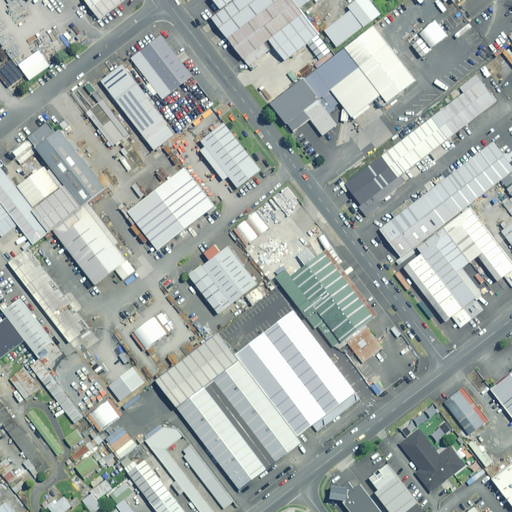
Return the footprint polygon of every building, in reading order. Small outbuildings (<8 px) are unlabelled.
[(121,0),(79,0),(95,20),(121,0)] [(301,13),(290,0),(233,0),(210,18),(241,59),(301,13)] [(293,0),(300,8),(310,0),(293,0)] [(377,14),(365,0),(355,0),(318,30),(332,48),(377,14)] [(319,35),(302,13),(267,40),(284,61),(319,35)] [(413,85),(369,29),(340,52),(383,107),(413,85)] [(186,78),(155,37),(127,59),(159,100),(186,78)] [(329,52),(319,38),(305,48),(315,62),(329,52)] [(355,71),(340,52),(300,83),(315,102),(355,71)] [(50,66),(44,58),(24,72),(30,81),(50,66)] [(172,135),(118,66),(97,83),(150,152),(172,135)] [(376,98),(355,71),(328,92),(349,119),(376,98)] [(474,82),(341,186),(357,207),(354,209),(361,218),(377,206),(375,203),(400,183),(396,178),(491,104),(474,82)] [(333,125),(301,85),(286,97),(318,137),(333,125)] [(131,137),(103,101),(88,113),(113,146),(125,137),(127,139),(131,137)] [(60,125),(63,129),(68,126),(65,121),(60,125)] [(256,174),(220,127),(198,144),(234,191),(256,174)] [(101,189),(56,131),(31,151),(60,188),(75,208),(78,206),(101,189)] [(12,151),(17,157),(33,146),(28,139),(12,151)] [(511,171),(489,142),(375,230),(398,259),(511,171)] [(122,150),(126,156),(134,150),(130,144),(122,150)] [(209,209),(180,171),(124,214),(153,252),(209,209)] [(29,244),(43,233),(28,213),(0,177),(0,206),(7,215),(29,244)] [(511,182),(503,189),(511,200),(511,182)] [(46,231),(75,208),(60,188),(28,213),(43,233),(46,231)] [(78,206),(75,208),(46,231),(91,289),(123,264),(78,206)] [(464,209),(439,228),(467,264),(474,259),(493,284),(511,270),(464,209)] [(3,218),(0,220),(0,236),(11,228),(3,218)] [(511,249),(511,220),(497,231),(511,249)] [(417,256),(460,310),(479,296),(459,271),(467,264),(439,228),(412,249),(417,256)] [(253,286),(224,249),(187,278),(215,315),(253,286)] [(340,344),(372,319),(321,254),(314,259),(306,249),(296,257),(304,267),(290,278),(284,270),(274,278),(313,329),(316,327),(332,348),(338,343),(340,344)] [(84,329),(23,250),(4,264),(65,344),(84,329)] [(417,256),(401,269),(443,323),(460,310),(417,256)] [(48,344),(16,302),(0,313),(0,316),(31,357),(48,344)] [(355,399),(289,313),(232,357),(236,362),(294,437),(309,426),(313,431),(355,399)] [(382,348),(365,326),(345,341),(362,363),(382,348)] [(209,382),(236,362),(232,357),(214,334),(152,382),(173,410),(200,389),(209,382)] [(78,416),(35,360),(26,367),(69,422),(78,416)] [(272,463),(298,443),(294,437),(236,362),(209,382),(272,463)] [(34,390),(18,369),(5,379),(22,400),(34,390)] [(511,369),(486,390),(511,424),(511,369)] [(111,389),(124,406),(149,387),(137,370),(111,389)] [(200,389),(173,410),(235,491),(262,470),(200,389)] [(486,421),(461,389),(440,405),(465,437),(486,421)] [(37,456),(0,408),(0,428),(27,464),(37,456)] [(60,451),(29,411),(22,417),(53,457),(60,451)] [(160,427),(142,441),(197,511),(209,511),(161,450),(179,436),(173,429),(160,427)] [(413,472),(428,491),(461,466),(446,447),(436,455),(416,428),(397,443),(417,469),(413,472)] [(83,439),(77,430),(65,439),(72,448),(83,439)] [(98,449),(92,441),(71,456),(75,462),(79,458),(82,461),(98,449)] [(484,454),(474,441),(469,444),(486,467),(493,462),(486,452),(484,454)] [(189,448),(179,455),(220,508),(230,501),(189,448)] [(117,462),(112,454),(99,462),(102,466),(107,463),(110,467),(117,462)] [(100,466),(92,456),(77,468),(85,478),(100,466)] [(133,464),(127,457),(121,463),(127,469),(133,464)] [(0,463),(0,472),(10,485),(18,479),(11,471),(14,468),(6,459),(0,463)] [(178,511),(140,462),(124,474),(153,511),(178,511)] [(476,462),(470,467),(474,472),(480,467),(476,462)] [(404,511),(418,502),(388,463),(369,477),(379,489),(375,492),(391,511),(404,511)] [(511,463),(489,482),(511,511),(511,463)] [(103,480),(101,476),(91,484),(94,487),(103,480)] [(112,488),(106,480),(92,491),(98,499),(112,488)] [(26,486),(22,481),(13,489),(17,494),(26,486)] [(133,493),(125,483),(111,494),(119,504),(133,493)] [(377,511),(356,484),(349,489),(345,483),(338,489),(328,488),(326,500),(338,502),(345,511),(377,511)] [(93,511),(101,506),(92,494),(84,501),(92,511),(93,511)] [(64,511),(72,506),(65,497),(58,502),(56,500),(47,506),(52,511),(64,511)] [(77,497),(70,503),(74,508),(81,502),(77,497)]
